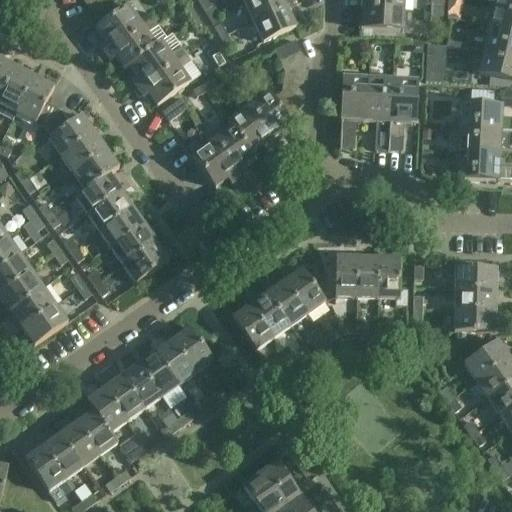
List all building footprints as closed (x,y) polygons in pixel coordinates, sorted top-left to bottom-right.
[(108,0),(90,0),(82,3),(93,19),(112,6),(108,0)] [(205,0),(197,4),(203,14),(209,10),(210,10),(205,0)] [(280,0),(254,0),(243,5),(253,26),(285,10),(292,7),(290,2),(283,5),(281,2),(280,0)] [(404,0),(361,0),(360,12),(404,15),(404,0)] [(511,0),(494,0),(493,6),(511,10),(511,0)] [(100,29),(94,33),(102,44),(97,48),(103,57),(120,45),(116,40),(127,32),(132,39),(144,32),(142,29),(152,22),(147,15),(137,22),(128,9),(119,15),(112,6),(93,19),(100,29)] [(429,16),(442,17),(443,7),(429,6),(429,16)] [(511,10),(493,6),(487,29),(511,34),(511,10)] [(285,10),(253,26),(262,46),(289,33),(295,30),(289,18),(287,15),(294,12),(292,7),(285,10)] [(448,8),(447,21),(458,23),(461,11),(448,8)] [(192,10),(185,14),(191,24),(192,23),(198,20),(192,10)] [(404,15),(360,12),(360,32),(403,34),(404,15)] [(429,24),(442,25),(442,17),(429,16),(429,24)] [(192,23),(191,24),(197,35),(204,31),(198,20),(192,23)] [(160,43),(155,47),(147,37),(157,29),(152,22),(142,29),(144,32),(132,39),(127,32),(116,40),(120,45),(103,57),(109,66),(115,62),(124,74),(129,70),(128,69),(156,49),(155,48),(161,44),(160,43)] [(219,27),(213,31),(219,42),(226,38),(220,27),(219,27)] [(482,52),(511,59),(511,34),(487,29),(482,52)] [(156,49),(128,69),(129,70),(136,79),(130,83),(137,93),(153,81),(149,75),(160,68),(165,75),(177,67),(176,65),(186,58),(181,51),(172,37),(161,44),(162,45),(156,49)] [(226,38),(219,42),(225,51),(232,47),(226,38)] [(294,43),(273,53),(278,64),(299,54),(294,43)] [(421,48),(411,47),(411,53),(414,55),(421,56),(421,48)] [(511,85),(511,59),(482,52),(476,77),(511,85)] [(283,75),(307,71),(299,54),(278,64),(282,73),(283,75)] [(211,59),(217,70),(224,66),(218,55),(211,59)] [(190,85),(180,72),(190,65),(186,58),(176,65),(177,67),(165,75),(160,68),(149,75),(153,81),(137,93),(143,101),(148,97),(156,108),(190,85)] [(0,102),(17,71),(0,61),(0,102)] [(0,115),(13,123),(16,116),(35,80),(17,71),(0,102),(0,115)] [(307,71),(283,75),(282,85),(305,89),(308,72),(307,71)] [(425,72),(425,86),(444,86),(444,73),(425,72)] [(44,131),(59,114),(59,113),(45,106),(54,90),(35,80),(16,116),(44,131)] [(354,153),(355,125),(365,126),(367,81),(342,80),(339,152),(354,153)] [(367,81),(365,126),(375,126),(374,154),(388,154),(391,83),(367,81)] [(202,88),(206,94),(216,89),(213,82),(202,88)] [(391,83),(388,154),(401,155),(403,128),(414,128),(416,84),(391,83)] [(305,89),(282,85),(281,94),(281,95),(302,108),(303,108),(305,89)] [(192,93),(196,100),(206,94),(202,88),(192,93)] [(264,91),(249,93),(240,99),(247,109),(248,108),(257,120),(250,126),(258,136),(262,132),(274,149),(283,143),(279,137),(290,129),(285,120),(302,108),(281,95),(271,101),(264,91)] [(493,94),(470,93),(469,109),(492,110),(493,94)] [(251,157),(252,156),(261,149),(265,155),(274,149),(262,132),(258,136),(250,126),(257,120),(248,108),(247,109),(240,99),(233,104),(240,114),(225,124),(230,130),(231,129),(251,157)] [(188,111),(181,101),(161,115),(168,125),(188,111)] [(455,133),(511,135),(511,121),(500,121),(501,110),(456,108),(455,133)] [(59,161),(94,136),(82,118),(70,126),(59,114),(44,131),(51,140),(47,143),(59,161)] [(225,124),(229,130),(217,138),(211,129),(204,133),(211,143),(214,141),(222,153),(215,158),(223,168),(227,165),(239,182),(247,176),(243,170),(256,161),(252,156),(251,157),(231,129),(230,130),(225,124)] [(422,129),(421,142),(431,142),(431,130),(422,129)] [(222,153),(214,141),(211,143),(204,133),(197,138),(204,148),(191,157),(214,191),(226,183),(230,188),(239,182),(227,165),(223,168),(215,158),(222,153)] [(511,135),(455,133),(454,156),(498,159),(499,149),(511,149),(511,135)] [(71,178),(107,153),(94,136),(59,161),(71,178)] [(0,147),(0,158),(7,161),(11,153),(0,147)] [(107,153),(71,178),(83,196),(108,178),(119,171),(107,153)] [(511,184),(511,169),(498,169),(498,159),(454,156),(453,182),(511,184)] [(21,188),(28,182),(21,172),(13,177),(21,188)] [(120,195),(108,178),(83,196),(74,202),(86,219),(120,195)] [(28,182),(21,188),(28,198),(35,193),(28,182)] [(98,236),(132,212),(120,195),(86,219),(98,236)] [(45,206),(38,211),(45,222),(52,217),(45,206)] [(29,209),(21,214),(28,225),(36,219),(29,209)] [(52,232),(60,227),(60,228),(70,221),(62,210),(52,217),(45,222),(52,232)] [(110,253),(144,229),(132,212),(98,236),(110,253)] [(36,219),(28,225),(36,235),(43,230),(36,219)] [(122,270),(156,246),(144,229),(110,253),(122,270)] [(0,270),(20,257),(8,239),(0,244),(0,270)] [(69,257),(77,251),(69,241),(62,246),(69,257)] [(52,243),(45,248),(53,259),(60,254),(52,243)] [(122,270),(135,288),(169,264),(156,246),(122,270)] [(77,251),(69,257),(76,267),(84,261),(77,251)] [(60,254),(53,259),(60,269),(67,264),(60,254)] [(0,296),(32,274),(20,257),(0,270),(0,296)] [(356,303),(357,261),(335,260),(334,302),(356,303)] [(377,303),(377,261),(357,261),(356,303),(377,303)] [(394,310),(406,310),(407,293),(398,293),(399,262),(377,261),(377,303),(394,304),(394,310)] [(413,270),(413,283),(422,284),(422,270),(413,270)] [(453,292),(495,293),(495,272),(453,271),(453,292)] [(283,284),(308,318),(325,306),(301,272),(283,284)] [(0,302),(9,315),(43,291),(32,274),(0,296),(0,302)] [(93,290),(100,285),(93,274),(86,280),(93,290)] [(76,277),(69,282),(76,293),(84,288),(76,277)] [(308,318),(283,284),(266,296),(290,330),(308,318)] [(100,285),(93,290),(100,300),(108,295),(100,285)] [(84,288),(76,293),(84,303),(91,298),(84,288)] [(21,332),(55,308),(43,291),(9,315),(21,332)] [(495,293),(453,292),(452,314),(494,315),(495,293)] [(290,330),(266,296),(250,307),(274,342),(290,330)] [(412,313),(421,313),(422,300),(412,300),(412,313)] [(231,321),(255,355),(274,342),(250,307),(231,321)] [(33,350),(68,326),(55,308),(21,332),(33,350)] [(421,313),(412,313),(412,326),(421,326),(421,313)] [(465,335),(466,335),(494,336),(494,315),(452,314),(452,335),(457,335),(465,335)] [(355,338),(356,329),(342,328),(342,337),(355,338)] [(356,329),(355,338),(368,338),(368,329),(356,329)] [(384,338),(398,339),(398,330),(385,329),(384,338)] [(172,343),(196,377),(213,365),(189,331),(172,343)] [(323,339),(328,347),(337,340),(332,332),(323,339)] [(328,347),(323,339),(311,347),(316,355),(328,347)] [(196,377),(172,343),(154,355),(178,390),(196,377)] [(474,385),(509,361),(496,344),(462,368),(474,385)] [(178,390),(154,355),(138,367),(162,401),(178,390)] [(289,363),(294,370),(303,364),(298,356),(289,363)] [(420,364),(419,365),(420,368),(420,369),(422,371),(423,371),(426,372),(429,368),(429,367),(429,364),(428,363),(427,362),(424,361),(422,362),(420,364)] [(486,403),(511,384),(511,366),(509,361),(474,385),(486,403)] [(277,371),(282,379),(294,370),(289,363),(277,371)] [(121,379),(145,413),(162,401),(138,367),(121,379)] [(145,413),(121,379),(103,391),(127,425),(145,413)] [(498,419),(511,409),(511,384),(486,403),(498,419)] [(445,405),(453,400),(446,390),(438,395),(445,405)] [(127,425),(103,391),(85,404),(91,413),(92,412),(110,438),(110,437),(127,425)] [(210,398),(216,407),(227,399),(220,391),(210,398)] [(216,407),(210,398),(199,406),(205,414),(216,407)] [(453,400),(445,405),(453,417),(461,411),(453,400)] [(510,436),(511,434),(511,409),(498,419),(510,436)] [(74,425),(99,460),(117,447),(110,437),(110,438),(92,412),(91,413),(74,425)] [(177,422),(182,430),(192,423),(187,416),(177,422)] [(176,423),(166,430),(171,438),(182,430),(177,422),(176,423)] [(469,440),(477,434),(470,424),(462,430),(469,440)] [(99,460),(74,425),(57,437),(82,472),(99,460)] [(477,434),(469,440),(477,450),(484,445),(477,434)] [(82,472),(57,437),(40,449),(65,484),(82,472)] [(142,447),(148,454),(158,447),(153,440),(142,447)] [(148,454),(142,447),(132,454),(137,462),(148,454)] [(40,449),(23,462),(48,496),(55,506),(72,494),(65,484),(40,449)] [(493,473),(501,468),(494,458),(486,464),(493,473)] [(300,459),(293,464),(300,473),(307,468),(300,459)] [(275,465),(241,489),(254,506),(287,482),(275,465)] [(307,468),(300,473),(307,484),(315,479),(307,468)] [(501,468),(493,473),(501,485),(508,479),(501,468)] [(114,481),(119,489),(130,481),(125,474),(114,481)] [(119,489),(114,481),(104,488),(109,496),(119,489)] [(287,482),(254,506),(257,511),(282,511),(300,500),(287,482)] [(325,492),(316,498),(323,508),(332,502),(325,492)] [(80,506),(83,511),(85,511),(96,505),(91,498),(80,506)] [(308,511),(300,500),(282,511),(308,511)] [(338,511),(332,502),(323,508),(325,511),(338,511)]
